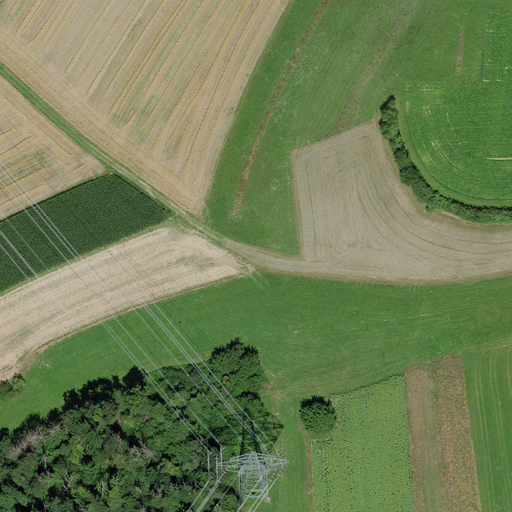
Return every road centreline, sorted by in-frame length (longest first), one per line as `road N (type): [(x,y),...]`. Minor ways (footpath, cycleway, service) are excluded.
road 1 (track): [(218,239),(84,144),(0,68)]
road 2 (track): [(396,108),(418,175),(436,190),(473,205),(511,204)]
